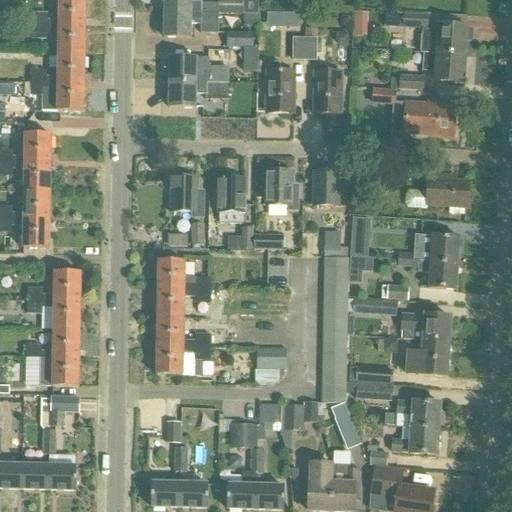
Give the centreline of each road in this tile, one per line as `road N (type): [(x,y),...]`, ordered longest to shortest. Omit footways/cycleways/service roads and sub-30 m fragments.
road 1 (residential): [(116,392),(303,398),(304,256)]
road 2 (residential): [(116,392),(120,147)]
road 3 (residential): [(342,151),(120,147)]
road 4 (residential): [(493,511),(511,341)]
road 5 (residential): [(511,162),(354,151)]
road 6 (residential): [(120,147),(123,0)]
road 7 (residential): [(114,511),(116,392)]
